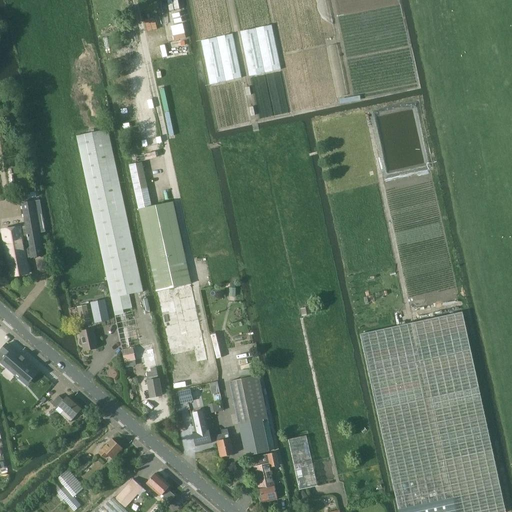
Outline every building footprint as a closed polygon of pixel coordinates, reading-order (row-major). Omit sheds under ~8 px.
[(142,292),(142,291),(108,130),(76,136),(114,312),(122,350),(140,346),(131,308),(132,308),(129,294),(139,292),(142,292)] [(142,162),(129,165),(157,291),(191,284),(173,202),(152,206),(142,162)] [(41,245),(38,226),(40,226),(39,218),(44,217),(40,191),(20,195),(26,226),(2,231),(10,277),(29,273),(26,259),(43,256),(43,254),(45,254),(43,245),(41,245)] [(95,323),(109,320),(105,300),(91,302),(95,323)] [(79,320),(89,317),(86,305),(77,307),(79,320)] [(376,409),(398,511),(506,511),(479,387),(462,312),(360,335),(376,409)] [(84,351),(98,348),(94,329),(80,332),(84,351)] [(7,344),(0,351),(0,361),(1,363),(21,380),(21,379),(32,367),(32,366),(24,359),(25,359),(25,358),(24,359),(21,357),(22,356),(21,356),(13,349),(7,344)] [(140,346),(122,350),(125,362),(144,358),(151,398),(162,395),(152,344),(140,346)] [(231,382),(246,457),(274,451),(258,376),(231,382)] [(181,404),(193,401),(190,389),(178,392),(181,404)] [(59,396),(52,404),(57,408),(59,406),(64,411),(61,414),(70,422),(75,417),(82,409),(67,396),(64,400),(59,396)] [(196,446),(211,443),(204,411),(192,413),(196,432),(193,432),(196,446)] [(228,433),(227,429),(221,430),(222,434),(217,435),(221,457),(233,454),(230,439),(228,433)] [(288,440),(294,465),(299,490),(307,488),(317,486),(312,461),(307,436),(288,440)] [(112,459),(122,448),(112,439),(99,454),(104,458),(107,455),(112,459)] [(262,503),(268,501),(277,499),(270,467),(280,466),(277,452),(258,456),(260,465),(255,467),(262,503)] [(74,511),(80,511),(90,504),(80,492),(84,488),(68,470),(51,485),(74,511)] [(156,473),(147,484),(154,490),(161,496),(168,503),(175,496),(167,489),(170,486),(156,473)] [(125,508),(143,489),(132,479),(115,499),(125,508)] [(127,511),(113,498),(97,511),(127,511)]
